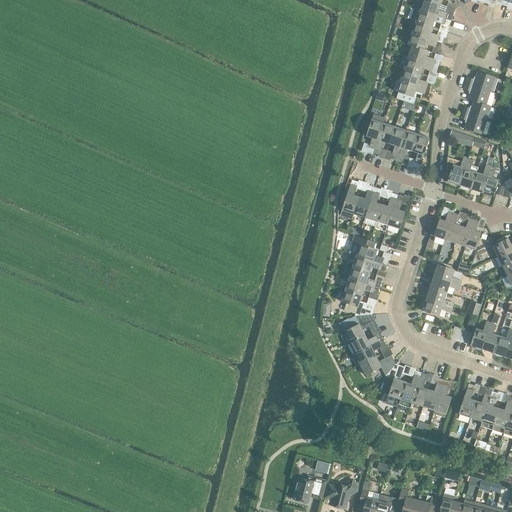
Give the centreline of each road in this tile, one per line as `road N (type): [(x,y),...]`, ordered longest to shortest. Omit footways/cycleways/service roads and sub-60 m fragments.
road 1 (residential): [(511,377),(421,347),(397,313),(434,191)]
road 2 (residential): [(434,191),(440,120),(463,49),(494,28),(511,29)]
